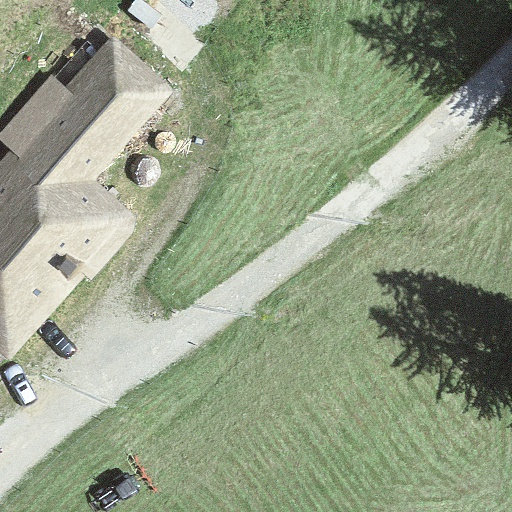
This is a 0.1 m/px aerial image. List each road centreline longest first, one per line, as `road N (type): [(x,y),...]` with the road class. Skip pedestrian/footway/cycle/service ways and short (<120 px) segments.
road 1 (track): [(511,61),(361,205),(64,411),(0,480)]
road 2 (track): [(112,380),(113,319),(133,262),(187,199),(209,148),(192,71),(128,24)]
